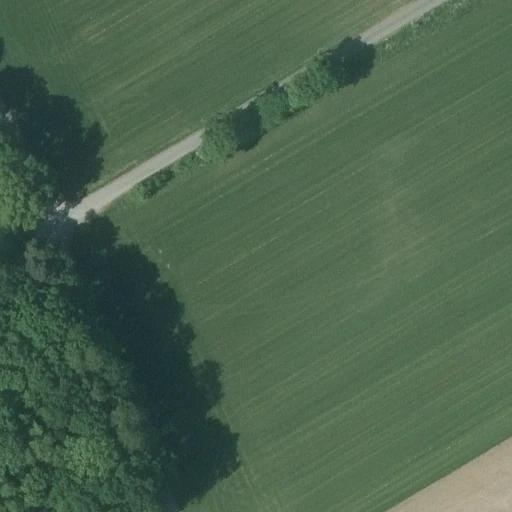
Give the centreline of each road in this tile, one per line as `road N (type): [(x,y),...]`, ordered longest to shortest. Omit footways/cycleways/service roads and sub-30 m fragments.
road 1 (unclassified): [(46,239),(436,0)]
road 2 (unclassified): [(46,239),(167,511)]
road 3 (unclassified): [(0,128),(46,239)]
